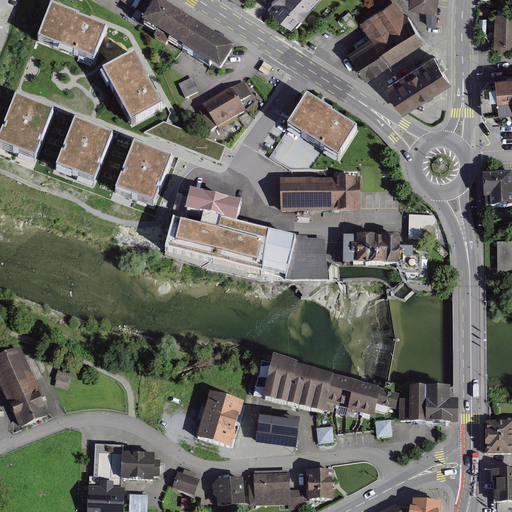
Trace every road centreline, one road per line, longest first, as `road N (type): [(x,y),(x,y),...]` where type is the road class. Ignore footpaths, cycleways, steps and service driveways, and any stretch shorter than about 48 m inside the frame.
road 1 (residential): [(0,448),(70,421),(110,418),(200,464),(368,455),(398,485)]
road 2 (residential): [(304,67),(260,132),(250,166),(254,205),(290,225),(398,223)]
road 3 (secondary): [(472,464),(467,250)]
road 4 (secondary): [(198,0),(304,67)]
